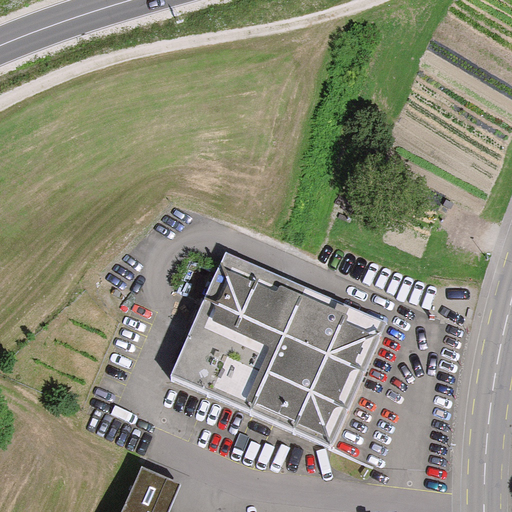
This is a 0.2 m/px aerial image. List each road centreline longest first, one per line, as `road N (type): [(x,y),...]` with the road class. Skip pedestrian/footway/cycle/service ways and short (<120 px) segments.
road 1 (tertiary): [(511,305),(488,432),(491,511)]
road 2 (secondary): [(0,45),(131,0)]
